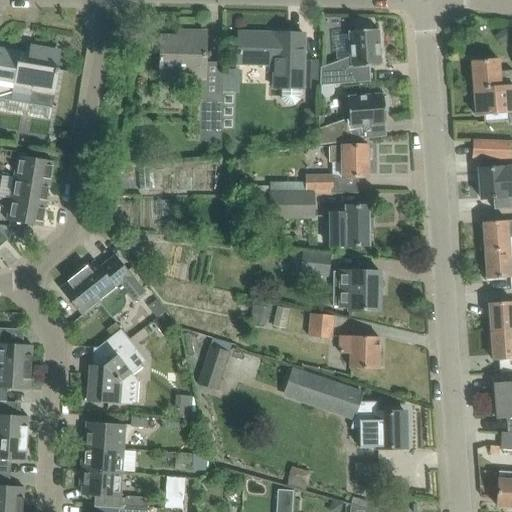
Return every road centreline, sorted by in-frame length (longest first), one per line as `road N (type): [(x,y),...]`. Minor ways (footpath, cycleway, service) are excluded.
road 1 (residential): [(459,511),(424,0)]
road 2 (residential): [(18,281),(70,231),(109,0)]
road 3 (residential): [(48,511),(57,349),(18,281)]
